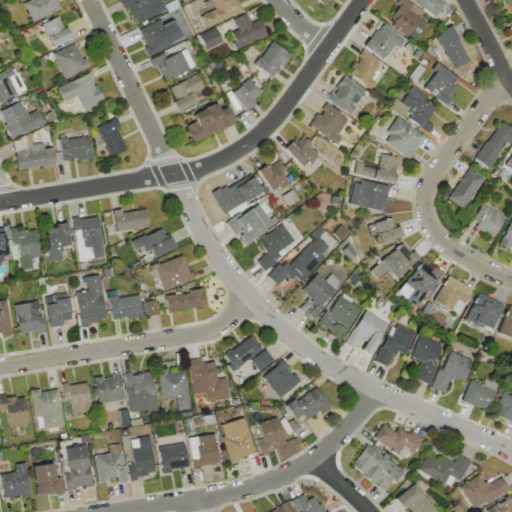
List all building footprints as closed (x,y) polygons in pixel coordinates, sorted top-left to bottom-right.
[(32,22),(23,3),(29,0),(55,0),(60,9),(32,22)] [(137,24),(134,18),(132,19),(126,7),(123,8),(120,2),(124,0),(155,0),(156,1),(158,0),(160,0),(165,10),(137,24)] [(168,12),(164,5),(174,0),(176,0),(180,6),(168,12)] [(236,0),(242,11),(206,28),(200,15),(214,8),(210,0),(236,0)] [(397,0),(405,0),(412,5),(409,10),(420,18),(419,20),(425,24),(414,39),(408,35),(406,37),(390,25),(394,20),(390,17),(399,5),(396,2),(397,0)] [(438,0),(443,4),(433,17),(410,0),(438,0)] [(511,0),(511,14),(506,4),(504,5),(501,0),(499,0),(498,1),(497,0),(511,0)] [(234,50),(231,43),(234,41),(230,33),(237,30),(233,19),(245,13),(250,23),(259,18),(267,35),(234,50)] [(51,47),(41,25),(57,16),(64,29),(67,27),(72,37),(51,47)] [(148,57),(143,48),(146,46),(138,30),(160,19),(163,25),(173,20),(183,40),(148,57)] [(381,25),(402,41),(397,48),(393,45),(384,57),(382,56),(380,59),(362,46),(375,29),(377,31),(381,25)] [(454,70),(436,37),(441,31),(450,25),(470,61),(454,70)] [(221,42),(204,50),(197,36),(214,28),(221,42)] [(271,41),(290,53),(281,67),(278,65),(274,70),(275,71),(271,78),(258,70),(259,68),(253,64),(257,56),(260,58),(271,41)] [(64,79),(52,54),(73,43),(82,60),(85,58),(89,67),(64,79)] [(165,80),(162,75),(160,76),(155,65),(152,66),(149,60),(165,52),(167,57),(186,48),(194,66),(165,80)] [(362,48),(378,60),(375,64),(377,66),(372,73),(374,74),(371,78),(374,81),(368,90),(347,75),(352,69),(350,67),(354,61),(356,63),(360,58),(356,56),(362,48)] [(422,88),(433,73),(430,70),(435,62),(455,77),(451,82),(455,85),(446,97),(450,100),(446,106),(422,88)] [(407,78),(418,64),(423,69),(413,82),(407,78)] [(26,90),(0,101),(0,73),(11,68),(14,74),(18,73),(26,90)] [(57,87),(70,80),(71,81),(89,72),(93,79),(91,80),(93,86),(95,85),(102,99),(82,109),(76,95),(64,101),(57,87)] [(177,112),(172,101),(175,100),(169,88),(185,81),(184,80),(196,74),(203,88),(193,93),(197,103),(177,112)] [(343,76),(364,92),(346,115),(326,99),(343,76)] [(230,94),(240,86),(239,85),(248,78),(260,94),(253,99),(255,102),(244,111),(230,94)] [(411,86),(426,97),(423,100),(434,108),(425,120),(432,126),(427,133),(403,116),(402,117),(387,107),(394,98),(400,102),(408,91),(407,90),(411,86)] [(10,140),(3,124),(5,123),(0,113),(0,110),(20,102),(23,110),(25,109),(27,114),(37,110),(44,125),(10,140)] [(326,102),(341,114),(340,115),(346,120),(336,133),(340,136),(334,145),(308,125),(313,119),(312,118),(315,113),(319,116),(323,111),(320,110),(326,102)] [(192,143),(186,130),(187,129),(186,126),(195,121),(192,115),(205,109),(204,108),(213,104),(213,105),(216,103),(220,110),(226,107),(235,123),(215,133),(215,132),(192,143)] [(397,116),(423,135),(406,159),(384,143),(389,135),(385,132),(397,116)] [(96,127),(115,118),(119,126),(115,127),(126,149),(110,157),(96,127)] [(472,159),(485,141),(486,142),(500,121),(511,129),(511,139),(508,145),(504,142),(495,154),(497,155),(486,170),(472,159)] [(16,170),(12,141),(20,140),(19,137),(30,135),(32,144),(42,142),(43,149),(53,147),(53,150),(52,150),(54,165),(16,170)] [(88,136),(90,159),(77,161),(77,159),(61,161),(59,150),(58,150),(57,139),(67,138),(67,139),(88,136)] [(283,149),(290,143),(291,143),(296,139),(298,141),(303,136),(311,144),(308,147),(317,157),(309,165),(306,162),(300,167),(283,149)] [(352,173),(355,159),(373,163),(375,153),(396,157),(392,173),(395,174),(393,183),(352,173)] [(257,171),(265,165),(267,168),(278,160),(284,170),(281,172),(289,183),(279,190),(276,186),(269,190),(257,171)] [(445,197),(468,167),(484,178),(461,209),(445,197)] [(223,213),(211,192),(219,187),(219,188),(225,185),(226,187),(232,184),(234,187),(258,173),(269,192),(264,195),(261,191),(223,213)] [(347,204),(353,178),(388,185),(383,212),(347,204)] [(244,244),(237,233),(234,236),(224,222),(233,216),(235,218),(258,203),(268,219),(273,215),(277,221),(244,244)] [(481,203),(504,218),(491,238),(474,227),(476,223),(470,220),(481,203)] [(115,231),(113,216),(112,216),(111,210),(121,209),(121,212),(145,209),(147,227),(115,231)] [(511,214),(511,244),(508,252),(497,246),(501,236),(502,237),(509,224),(508,223),(511,214)] [(103,256),(92,257),(91,247),(87,247),(89,260),(77,262),(70,217),(78,216),(78,218),(97,216),(103,256)] [(379,243),(373,223),(390,217),(393,226),(398,225),(401,236),(379,243)] [(44,229),(56,228),(55,224),(66,222),(69,245),(61,246),(62,251),(60,251),(61,259),(48,261),(44,229)] [(257,240),(282,223),(294,240),(276,252),(279,256),(275,259),(277,262),(262,271),(256,261),(267,254),(257,240)] [(332,233),(341,224),(348,231),(339,240),(332,233)] [(35,230),(38,258),(30,258),(32,268),(20,269),(17,243),(11,244),(9,228),(15,227),(16,230),(27,229),(27,230),(35,230)] [(130,240),(145,234),(145,235),(161,228),(165,238),(169,236),(174,247),(153,256),(151,252),(147,254),(146,251),(144,252),(141,246),(134,249),(130,240)] [(0,233),(4,233),(8,255),(2,256),(2,259),(0,261),(0,233)] [(266,275),(278,263),(281,266),(285,262),(288,264),(309,243),(310,245),(319,236),(329,245),(320,254),(324,259),(301,283),(294,276),(291,279),(286,274),(276,285),(266,275)] [(395,278),(388,270),(378,279),(369,270),(386,255),(400,242),(410,253),(412,251),(418,256),(395,278)] [(341,251),(348,244),(356,253),(349,259),(341,251)] [(163,291),(154,266),(181,255),(188,272),(191,271),(194,280),(163,291)] [(404,283),(421,261),(432,269),(434,266),(442,272),(434,283),(437,284),(425,299),(422,297),(414,307),(405,300),(413,290),(404,283)] [(302,288),(317,272),(324,280),(331,273),(340,282),(332,290),(333,291),(320,305),(323,308),(312,319),(299,306),(310,296),(302,288)] [(73,292),(86,290),(85,282),(82,283),(82,277),(98,275),(105,317),(97,318),(97,321),(87,323),(87,326),(80,327),(75,296),(74,296),(73,292)] [(447,276),(472,289),(463,304),(455,299),(449,311),(432,301),(439,287),(440,288),(447,276)] [(167,313),(165,295),(174,294),(175,295),(188,293),(188,290),(202,288),(205,305),(180,309),(181,311),(167,313)] [(47,327),(42,296),(52,294),(52,292),(65,290),(69,319),(62,321),(62,324),(59,324),(59,325),(47,327)] [(478,293),(503,305),(491,329),(483,325),(481,328),(464,319),(472,302),(473,303),(478,293)] [(111,319),(108,299),(138,294),(142,317),(126,320),(126,317),(111,319)] [(339,295),(360,308),(340,341),(328,334),(330,331),(324,328),(323,330),(317,326),(318,324),(316,324),(325,309),(329,311),(339,295)] [(11,334),(1,336),(1,333),(0,333),(0,300),(5,300),(11,334)] [(145,302),(155,300),(157,314),(147,316),(145,302)] [(13,305),(33,302),(35,316),(42,315),(44,332),(37,333),(37,331),(18,334),(15,315),(14,315),(13,305)] [(507,306),(511,307),(511,338),(496,333),(501,318),(502,319),(507,306)] [(365,310),(386,323),(378,335),(382,337),(370,356),(361,350),(366,342),(359,338),(352,348),(344,343),(365,310)] [(415,332),(405,355),(397,351),(396,355),(390,352),(384,366),(373,361),(379,346),(381,347),(387,335),(390,336),(395,324),(415,332)] [(231,372),(226,366),(229,363),(222,354),(229,349),(230,350),(251,335),(261,349),(231,372)] [(419,336),(441,345),(433,365),(436,366),(428,385),(415,379),(422,364),(420,364),(421,361),(410,357),(419,336)] [(258,372),(249,361),(264,349),(273,360),(258,372)] [(472,361),(463,382),(451,377),(449,381),(448,381),(443,393),(430,387),(437,369),(441,371),(450,351),(472,361)] [(186,360),(200,358),(201,363),(214,361),(217,379),(224,378),(228,399),(205,403),(203,392),(191,394),(186,360)] [(278,397),(262,376),(283,359),(289,367),(286,369),(291,375),(294,373),(299,380),(278,397)] [(184,369),(190,409),(177,411),(174,396),(161,398),(157,374),(184,369)] [(159,412),(147,413),(146,410),(129,413),(122,373),(130,371),(131,375),(138,374),(138,372),(149,370),(152,390),(155,390),(159,412)] [(118,373),(122,400),(97,404),(92,377),(101,376),(102,378),(112,377),(112,374),(118,373)] [(460,401),(469,379),(481,385),(483,379),(497,384),(485,411),(460,401)] [(90,411),(71,414),(68,400),(63,401),(60,383),(67,382),(68,385),(85,382),(90,411)] [(284,405),(293,398),(295,401),(316,386),(329,406),(320,413),(318,410),(305,419),(301,413),(293,419),(284,405)] [(56,390),(62,426),(43,429),(41,416),(33,417),(29,390),(39,389),(39,392),(56,390)] [(511,424),(494,416),(499,405),(496,403),(501,392),(511,397),(511,424)] [(26,423),(8,426),(6,411),(0,412),(0,393),(3,393),(4,398),(15,396),(16,398),(22,397),(26,423)] [(276,416),(285,442),(276,446),(276,447),(267,451),(268,454),(261,456),(256,440),(261,438),(256,423),(276,416)] [(243,417),(255,452),(237,458),(238,461),(230,464),(220,437),(224,436),(220,425),(243,417)] [(372,438),(382,423),(394,431),(398,426),(408,433),(410,430),(422,438),(413,452),(403,445),(396,455),(372,438)] [(187,438),(213,434),(217,462),(199,465),(200,469),(192,470),(187,438)] [(137,438),(149,436),(155,475),(129,479),(126,464),(132,463),(130,448),(138,447),(137,438)] [(157,447),(183,443),(187,467),(169,470),(170,473),(161,474),(157,447)] [(93,456),(108,453),(106,446),(119,444),(126,483),(117,484),(116,477),(105,479),(106,481),(97,483),(93,456)] [(365,444),(403,471),(395,482),(391,479),(382,490),(361,475),(362,474),(350,465),(365,444)] [(65,492),(63,474),(68,473),(64,448),(85,445),(91,484),(72,487),(73,491),(65,492)] [(417,469),(426,455),(439,462),(442,457),(452,463),(457,454),(470,461),(459,481),(448,475),(443,484),(417,469)] [(0,486),(0,473),(15,471),(14,464),(24,462),(29,496),(21,498),(21,495),(2,498),(0,486)] [(31,467),(52,463),(54,477),(60,476),(63,494),(55,495),(55,492),(35,495),(31,467)] [(459,487),(477,475),(482,484),(486,481),(488,485),(501,477),(509,489),(486,504),(484,501),(473,508),(459,487)] [(414,482),(423,493),(422,493),(437,511),(435,511),(411,511),(406,507),(403,509),(394,499),(414,482)] [(511,511),(485,511),(505,499),(504,498),(511,493),(511,511)] [(301,511),(300,509),(296,511),(290,501),(303,494),(307,500),(312,497),(317,505),(320,503),(325,511),(327,511),(301,511)] [(293,511),(267,511),(287,501),(293,511)]
